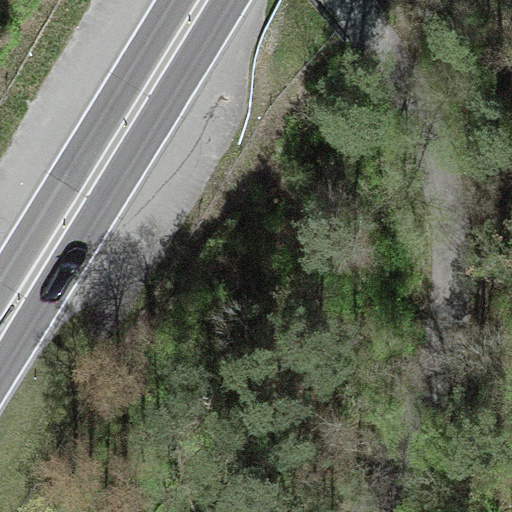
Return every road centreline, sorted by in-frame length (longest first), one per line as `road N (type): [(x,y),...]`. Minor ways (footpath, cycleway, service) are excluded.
road 1 (track): [(349,5),(399,65),(434,134),(451,206),(448,353),(377,511)]
road 2 (trunk): [(200,0),(34,268)]
